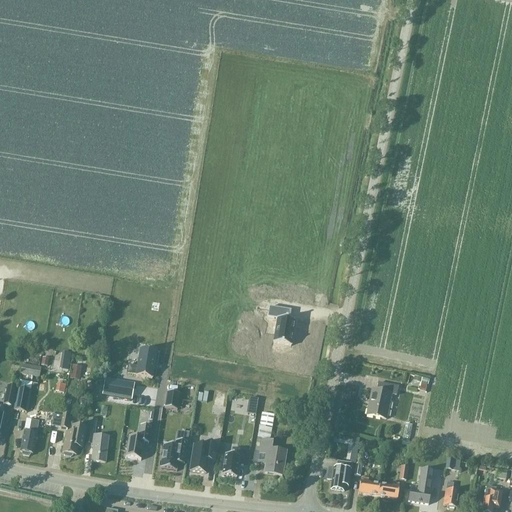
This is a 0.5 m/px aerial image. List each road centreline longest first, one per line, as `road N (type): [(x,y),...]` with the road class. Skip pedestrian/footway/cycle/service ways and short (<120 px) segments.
road 1 (unclassified): [(306,511),(409,0)]
road 2 (residential): [(290,511),(0,467)]
